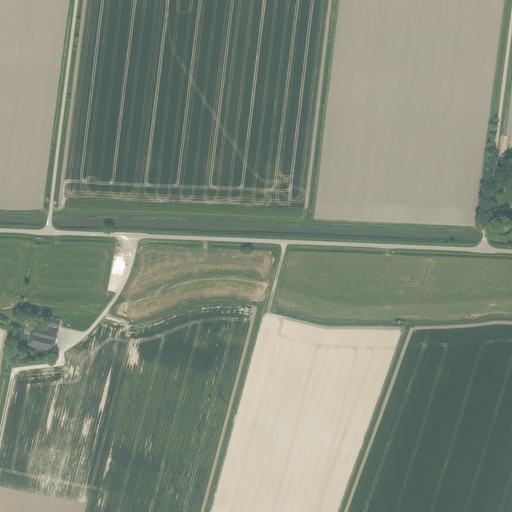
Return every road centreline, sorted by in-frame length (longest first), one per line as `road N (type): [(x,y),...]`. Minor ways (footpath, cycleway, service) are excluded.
road 1 (unclassified): [(511,251),(0,230)]
road 2 (track): [(61,351),(62,363),(13,369),(0,436)]
